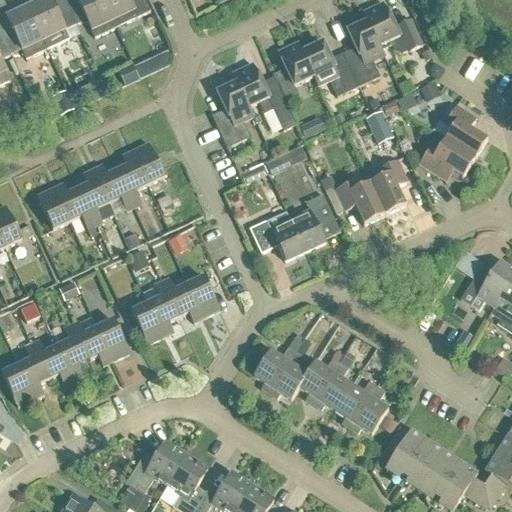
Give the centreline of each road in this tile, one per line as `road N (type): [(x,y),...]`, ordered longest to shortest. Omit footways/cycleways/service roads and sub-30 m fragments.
road 1 (residential): [(260,309),(177,121),(177,96)]
road 2 (unclassified): [(199,410),(140,419),(13,485),(0,506)]
road 3 (residential): [(0,160),(33,166),(177,96)]
road 4 (unclassified): [(356,511),(199,410)]
road 5 (residential): [(466,406),(414,340),(331,284)]
road 6 (residential): [(331,284),(493,214)]
road 7 (residential): [(190,53),(307,0)]
